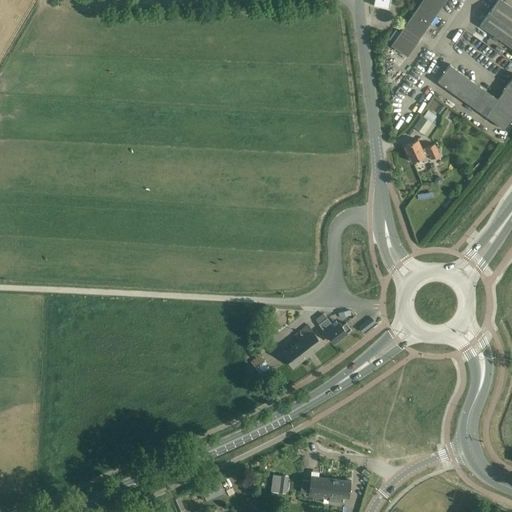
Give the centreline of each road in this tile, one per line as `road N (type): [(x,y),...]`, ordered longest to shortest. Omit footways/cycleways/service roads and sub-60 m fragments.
road 1 (primary): [(68,511),(205,455),(349,376)]
road 2 (unclassified): [(381,209),(359,0)]
road 3 (unclassified): [(381,209),(336,227),(333,303)]
road 4 (unclassified): [(370,511),(411,468),(468,445)]
